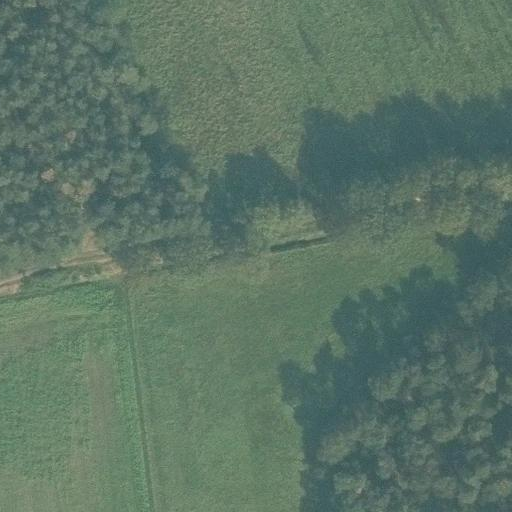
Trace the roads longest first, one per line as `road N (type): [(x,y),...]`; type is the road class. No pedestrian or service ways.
road 1 (track): [(107,268),(511,194)]
road 2 (track): [(0,55),(107,268)]
